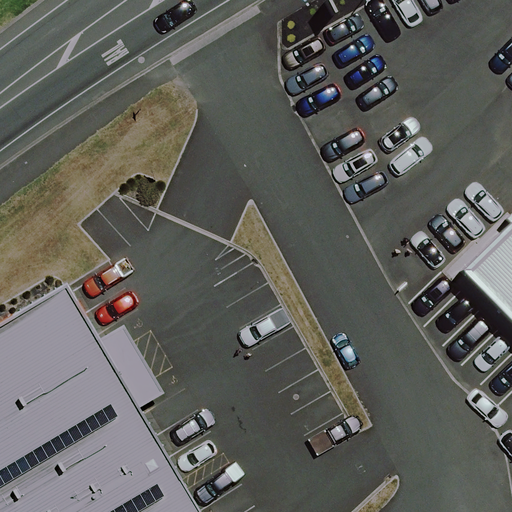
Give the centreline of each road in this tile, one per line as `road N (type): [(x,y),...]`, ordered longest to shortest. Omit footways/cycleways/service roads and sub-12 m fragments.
road 1 (unknown): [(351,296),(511,141)]
road 2 (secondary): [(0,101),(143,0)]
